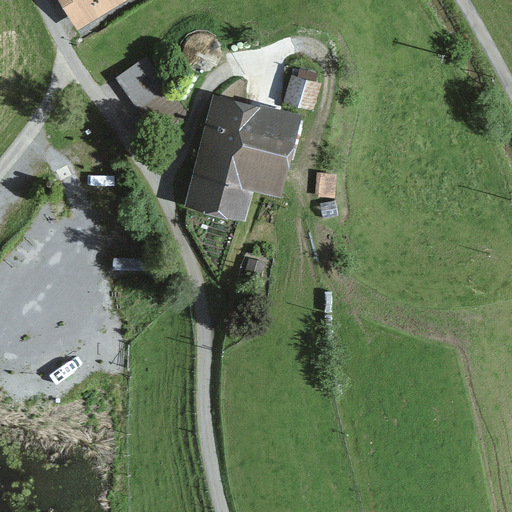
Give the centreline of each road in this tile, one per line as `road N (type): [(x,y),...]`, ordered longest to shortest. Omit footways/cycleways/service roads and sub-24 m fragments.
road 1 (track): [(40,0),(152,178),(190,259),(204,418),(222,511)]
road 2 (track): [(163,199),(213,81),(291,44),(314,47),(328,68),(326,106),(301,176)]
road 3 (track): [(68,53),(53,94),(0,170)]
